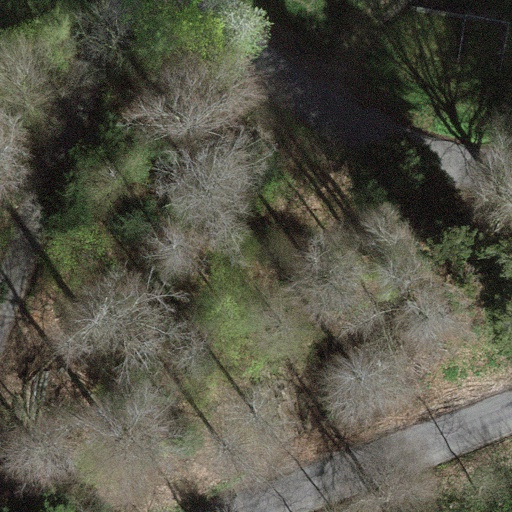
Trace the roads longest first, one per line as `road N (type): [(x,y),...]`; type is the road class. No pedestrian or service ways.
road 1 (unclassified): [(511,171),(409,151),(351,129),(279,82),(207,0)]
road 2 (unclassified): [(127,0),(56,142),(0,304)]
road 3 (unclassified): [(241,511),(511,405)]
